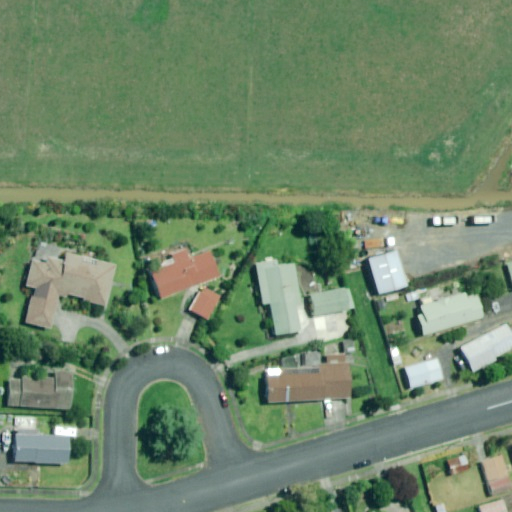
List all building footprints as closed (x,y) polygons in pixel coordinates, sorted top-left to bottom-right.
[(215,277),(205,251),(185,259),(181,250),(168,255),(171,261),(145,271),(156,300),(215,277)] [(402,286),(391,251),(363,260),(374,295),(402,286)] [(48,329),(56,297),(66,300),(67,295),(80,298),(79,301),(102,307),(112,266),(62,253),(60,263),(44,259),(43,265),(29,261),(23,286),(36,289),(34,297),(29,296),(23,323),(48,329)] [(274,267),(273,260),(252,264),(259,305),(266,304),(272,336),(296,331),(292,306),(298,305),(290,264),(274,267)] [(345,310),(341,289),(306,296),(310,317),(345,310)] [(216,299),(196,290),(186,312),(206,322),(216,299)] [(472,297),(462,300),(460,295),(412,309),(420,336),(479,318),(472,297)] [(511,347),(511,344),(502,325),(457,348),(470,373),(492,361),(491,358),(511,347)] [(353,353),(351,339),(340,341),(342,354),(353,353)] [(439,380),(433,359),(402,368),(408,389),(439,380)] [(347,399),(345,365),(315,366),(316,371),(263,374),(265,404),(347,399)] [(67,410),(69,373),(50,372),(50,380),(6,378),(5,407),(67,410)] [(65,465),(65,437),(11,437),(11,465),(65,465)] [(466,471),(462,456),(446,460),(451,476),(466,471)] [(509,490),(499,456),(479,462),(489,496),(509,490)] [(503,511),(500,501),(477,507),(478,511),(503,511)]
